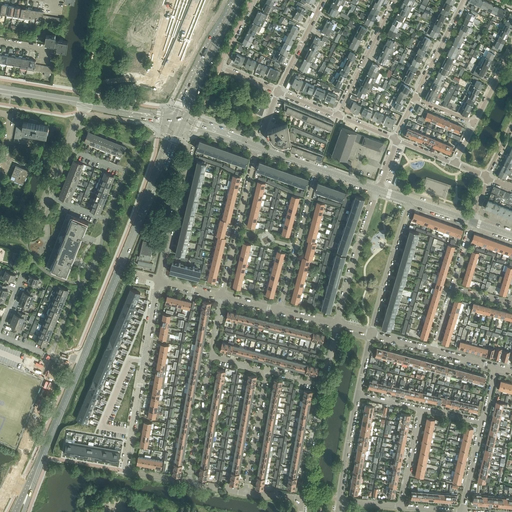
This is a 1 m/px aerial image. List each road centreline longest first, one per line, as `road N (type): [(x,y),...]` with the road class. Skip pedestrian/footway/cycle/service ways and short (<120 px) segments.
road 1 (secondary): [(36,470),(159,164)]
road 2 (residential): [(124,471),(158,280)]
road 3 (residential): [(258,148),(220,296)]
road 4 (residential): [(279,311),(317,169)]
road 5 (residential): [(377,189),(336,325)]
road 6 (residential): [(370,334),(411,201)]
road 7 (residential): [(158,280),(190,146)]
road 8 (residential): [(277,91),(219,67),(251,0)]
road 9 (secondary): [(184,122),(241,0)]
road 10 (secondary): [(232,0),(173,119)]
road 11 (residential): [(394,0),(337,115)]
road 12 (residential): [(188,482),(211,356)]
road 13 (residential): [(245,493),(266,371)]
